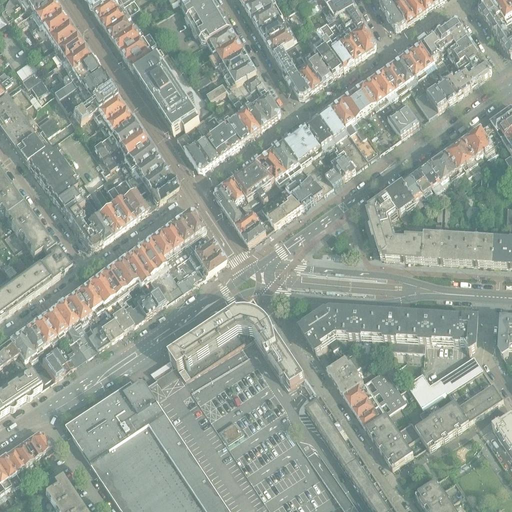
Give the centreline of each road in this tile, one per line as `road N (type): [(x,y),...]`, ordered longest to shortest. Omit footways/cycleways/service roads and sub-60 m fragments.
road 1 (residential): [(511,86),(268,260)]
road 2 (residential): [(197,198),(67,0)]
road 3 (tertiary): [(44,412),(201,309)]
road 4 (tertiary): [(447,294),(395,278),(268,260)]
road 5 (residential): [(405,511),(315,380)]
road 6 (tertiary): [(295,297),(383,303),(447,294)]
road 7 (residential): [(88,274),(0,152)]
road 8 (residential): [(296,120),(225,0)]
road 9 (residential): [(88,274),(197,198)]
road 10 (residential): [(296,120),(197,198)]
road 11 (residential): [(391,51),(385,64),(296,120)]
